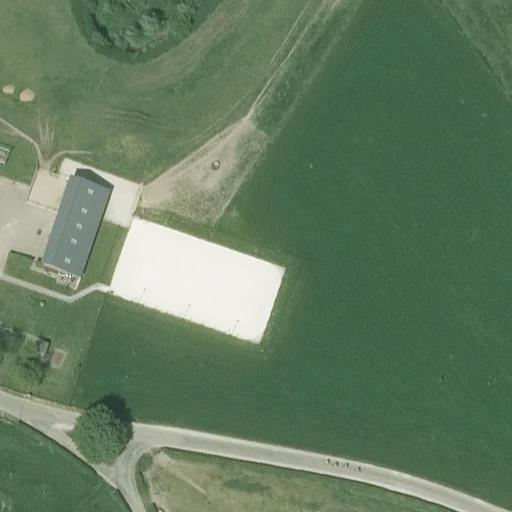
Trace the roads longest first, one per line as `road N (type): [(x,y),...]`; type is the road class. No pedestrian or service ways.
road 1 (unclassified): [(481,511),(382,477),(136,432)]
road 2 (unclassified): [(117,484),(21,407)]
